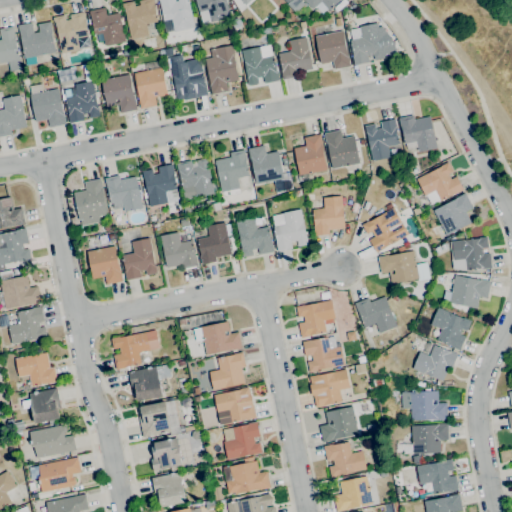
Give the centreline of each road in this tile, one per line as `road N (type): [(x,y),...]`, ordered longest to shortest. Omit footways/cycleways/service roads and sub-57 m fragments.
road 1 (residential): [(4,0),(407,16),(511,230),(511,322),(483,376),(478,408),(493,511)]
road 2 (residential): [(439,78),(48,166),(0,168)]
road 3 (residential): [(123,511),(48,166)]
road 4 (residential): [(257,289),(305,511)]
road 5 (residential): [(79,319),(257,289)]
